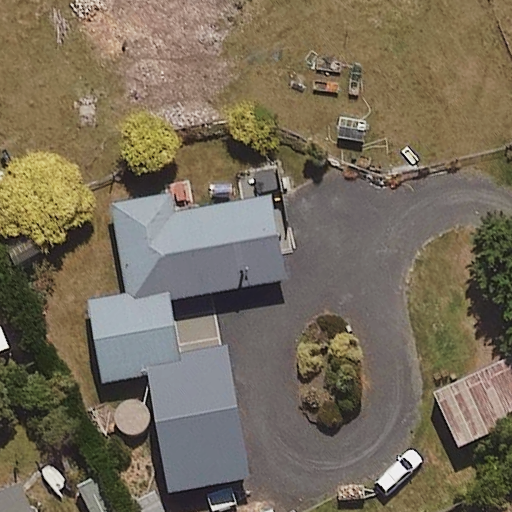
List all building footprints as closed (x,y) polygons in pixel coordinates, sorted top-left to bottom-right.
[(183,355),(174,303),(288,282),(273,198),(176,215),(173,195),(113,205),(129,295),(89,302),(104,387),(149,379),(170,497),(253,482),(229,347),(183,355)] [(0,329),(0,355),(12,351),(3,329),(0,329)] [(511,359),(433,394),(459,451),(511,428),(511,359)] [(90,511),(118,511),(100,476),(78,488),(90,511)] [(0,511),(34,511),(22,484),(0,492),(0,511)]
